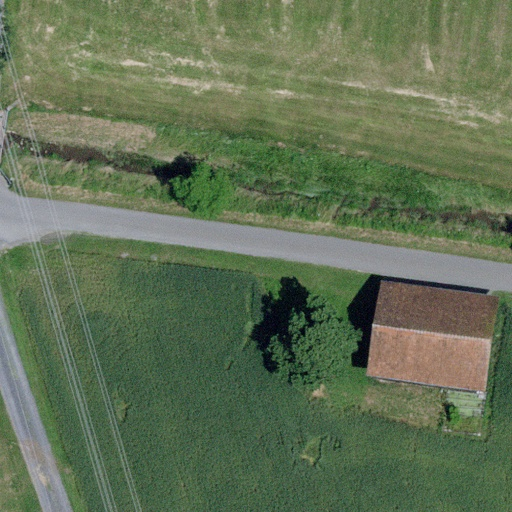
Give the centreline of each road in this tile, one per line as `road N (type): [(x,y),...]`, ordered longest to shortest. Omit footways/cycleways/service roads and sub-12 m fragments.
road 1 (track): [(0,216),(511,287)]
road 2 (track): [(54,511),(0,351)]
